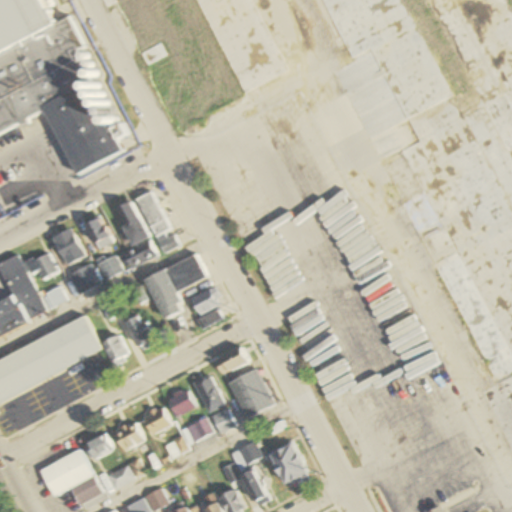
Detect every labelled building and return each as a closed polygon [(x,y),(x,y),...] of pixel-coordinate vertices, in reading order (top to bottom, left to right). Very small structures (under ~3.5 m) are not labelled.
[(0,0),(0,136),(46,115),(75,176),(125,153),(118,138),(127,134),(123,125),(108,132),(99,114),(93,117),(91,113),(112,103),(71,17),(50,27),(36,0),(0,0)] [(98,0),(160,134),(284,76),(249,0),(308,0),(486,384),(511,372),(511,376),(480,391),(511,460),(511,6),(509,0),(98,0)] [(137,200),(163,255),(180,247),(173,232),(173,233),(153,192),(137,200)] [(124,253),(130,269),(156,259),(134,202),(117,209),(133,250),(124,253)] [(97,251),(112,243),(100,219),(85,226),(97,251)] [(67,266),(84,257),(69,230),(52,240),(67,266)] [(38,272),(42,281),(57,273),(48,253),(25,264),(30,276),(38,272)] [(0,264),(0,271),(12,297),(0,302),(0,335),(46,314),(19,256),(0,264)] [(123,273),(115,256),(96,266),(104,282),(123,273)] [(144,279),(163,323),(183,314),(175,294),(207,281),(196,257),(144,279)] [(68,276),(77,296),(100,285),(90,265),(68,276)] [(44,295),(51,309),(65,301),(59,288),(44,295)] [(199,317),(223,305),(214,288),(190,300),(199,317)] [(118,315),(112,302),(100,308),(107,321),(118,315)] [(142,324),(138,317),(125,323),(140,353),(158,344),(146,322),(142,324)] [(0,398),(101,355),(86,320),(0,357),(0,398)] [(113,368),(130,360),(118,336),(101,344),(113,368)] [(246,364),(239,349),(214,361),(221,376),(246,364)] [(245,420),(272,409),(256,371),(229,383),(245,420)] [(223,408),(210,377),(194,384),(207,415),(223,408)] [(175,418),(196,410),(189,391),(168,399),(175,418)] [(170,428),(161,408),(142,417),(151,436),(170,428)] [(211,418),(221,436),(235,428),(225,410),(211,418)] [(214,435),(206,419),(181,431),(189,447),(214,435)] [(145,443),(137,425),(115,434),(123,452),(145,443)] [(93,460),(113,452),(106,436),(86,445),(93,460)] [(262,460),(254,444),(231,454),(238,470),(262,460)] [(308,481),(293,445),(270,455),(285,491),(308,481)] [(52,498),(71,489),(79,507),(102,496),(81,451),(40,471),(52,498)] [(105,479),(114,493),(135,480),(127,466),(105,479)] [(231,484),(239,478),(230,466),(222,472),(231,484)] [(241,476),(255,509),(268,503),(254,471),(241,476)] [(126,506),(128,511),(153,511),(168,506),(162,491),(126,506)] [(225,511),(245,511),(235,491),(219,499),(225,511)] [(203,510),(204,511),(221,511),(214,502),(203,510)]
